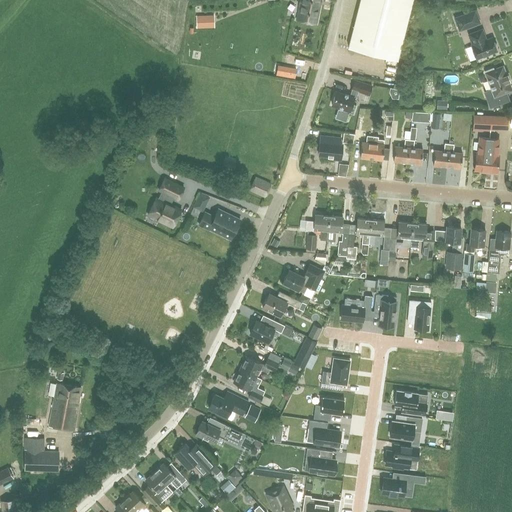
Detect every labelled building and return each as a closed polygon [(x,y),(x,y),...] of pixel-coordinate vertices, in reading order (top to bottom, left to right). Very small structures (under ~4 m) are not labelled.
[(316,23),(320,0),(300,0),(297,20),(316,23)] [(397,60),(411,0),(359,0),(348,47),(355,49),(355,50),(356,53),(364,55),(365,52),(397,60)] [(471,26),(466,14),(454,18),(459,31),(471,26)] [(196,28),(214,27),(214,15),(196,15),(196,28)] [(486,39),(482,29),(468,34),(472,45),(471,45),(476,59),(497,51),(492,37),(486,39)] [(511,90),(503,65),(493,69),(493,68),(484,71),(491,89),(484,91),(490,108),(501,103),(498,95),(511,90)] [(292,67),(285,66),(283,76),(290,78),(292,67)] [(369,95),(371,85),(354,80),(351,89),(369,95)] [(354,97),(336,91),(332,105),(349,111),(354,97)] [(447,100),(437,100),(437,109),(446,109),(447,100)] [(393,121),(393,111),(383,111),(383,117),(388,117),(388,120),(393,121)] [(412,111),(412,112),(412,117),(411,121),(420,121),(421,112),(412,111)] [(439,128),(440,113),(432,113),(431,127),(439,128)] [(490,128),(491,116),(473,115),(473,128),(490,128)] [(507,129),(507,116),(491,116),(490,128),(507,129)] [(353,143),(355,134),(344,133),(343,142),(353,143)] [(371,158),(373,136),(366,135),(366,142),(362,142),(360,157),(371,158)] [(340,144),(341,138),(328,136),(328,142),(320,142),(318,155),(335,157),(336,144),(340,144)] [(382,159),(384,144),(384,139),(378,139),(378,136),(373,136),(371,158),(382,159)] [(486,170),(488,145),(489,138),(480,137),(478,154),(476,154),(475,169),(486,170)] [(488,145),(486,170),(497,171),(498,156),(496,156),(498,139),(489,138),(488,145)] [(407,162),(409,139),(405,139),(403,147),(395,146),(393,160),(407,162)] [(421,163),(422,149),(414,148),(414,140),(409,139),(407,162),(421,163)] [(447,166),(449,143),(444,143),(443,151),(434,150),(433,165),(447,166)] [(462,153),(453,152),(454,144),(449,143),(447,166),(461,167),(462,153)] [(265,196),(270,184),(255,177),(250,190),(265,196)] [(156,197),(148,215),(149,215),(149,214),(158,218),(157,220),(165,224),(166,222),(172,226),(172,227),(181,209),(170,204),(174,197),(178,199),(184,187),(165,178),(159,190),(161,191),(158,198),(156,197)] [(205,212),(199,224),(209,229),(211,226),(216,228),(215,231),(222,235),(223,232),(232,236),(240,219),(218,209),(214,217),(205,212)] [(327,240),(329,215),(315,214),(314,221),(314,229),(321,229),(320,239),(327,240)] [(341,231),(342,216),(329,215),(327,240),(327,236),(334,237),(334,231),(341,231)] [(369,244),(369,235),(370,234),(369,234),(371,219),(357,218),(355,233),(363,233),(362,243),(369,244)] [(383,235),(384,220),(371,219),(369,234),(370,234),(383,235)] [(410,247),(412,223),(399,221),(397,236),(403,237),(402,246),(410,247)] [(431,257),(433,231),(425,230),(426,224),(412,223),(410,247),(418,247),(419,238),(424,239),(422,257),(431,257)] [(463,238),(460,238),(461,227),(447,226),(446,231),(439,230),(438,240),(445,241),(453,241),(452,253),(447,252),(446,267),(460,268),(461,253),(463,238)] [(483,246),(485,229),(471,228),(470,244),(467,243),(466,250),(473,251),(474,245),(483,246)] [(509,248),(510,232),(496,230),(495,247),(494,250),(489,250),(487,272),(499,273),(499,272),(501,254),(503,254),(503,248),(509,248)] [(316,237),(313,236),(313,232),(307,231),(305,249),(315,250),(316,237)] [(339,240),(338,245),(338,255),(346,256),(347,242),(348,234),(342,233),(342,241),(339,240)] [(381,249),(380,264),(388,265),(388,261),(388,260),(389,252),(389,250),(390,238),(384,237),(383,249),(381,249)] [(277,248),(280,241),(274,238),(271,245),(277,248)] [(356,257),(356,246),(353,246),(353,242),(347,242),(346,256),(356,257)] [(473,271),(475,254),(464,253),(462,270),(473,271)] [(315,290),(324,271),(314,266),(309,264),(304,274),(309,276),(308,279),(289,269),(282,282),(303,292),(306,286),(315,290)] [(485,291),(494,292),(495,284),(486,283),(485,291)] [(284,301),(269,294),(262,307),(280,316),(287,302),(299,308),(302,302),(287,295),(284,301)] [(376,294),(374,312),(380,313),(379,324),(393,326),(395,302),(387,301),(388,296),(376,294)] [(364,311),(371,311),(372,296),(364,295),(363,307),(343,305),(341,319),(363,321),(364,311)] [(408,314),(414,314),(413,329),(415,329),(415,330),(422,331),(422,329),(429,330),(431,307),(431,302),(409,300),(408,314)] [(491,314),(491,306),(480,304),(479,313),(491,314)] [(281,333),(284,325),(273,320),(269,327),(256,320),(255,322),(254,321),(252,322),(250,325),(251,327),(252,328),(250,333),(268,342),(274,329),(281,333)] [(315,346),(316,343),(317,341),(316,341),(306,336),(293,362),(304,367),(304,368),(315,346)] [(256,376),(262,363),(246,356),(240,369),(256,376)] [(274,370),(278,363),(267,358),(264,365),(274,370)] [(334,380),(349,380),(349,359),(334,359),(334,380)] [(299,367),(292,363),(288,370),(296,374),(299,367)] [(250,389),(256,376),(240,369),(233,382),(250,389)] [(73,430),(81,387),(56,383),(48,426),(73,430)] [(259,402),(263,395),(252,390),(248,397),(259,402)] [(399,406),(398,412),(428,416),(429,409),(413,407),(415,396),(390,392),(388,404),(399,406)] [(233,403),(215,394),(208,407),(227,416),(230,409),(242,415),(248,401),(236,396),(233,403)] [(336,411),(337,400),(316,398),(315,408),(311,407),(310,413),(321,414),(322,409),(336,411)] [(261,409),(251,404),(247,412),(251,414),(249,419),(254,422),(261,409)] [(389,435),(412,439),(413,430),(420,431),(422,418),(406,416),(405,422),(392,420),(389,435)] [(242,432),(217,421),(214,427),(202,421),(196,433),(214,442),(217,435),(235,443),(237,442),(242,432)] [(318,426),(306,425),(306,430),(311,431),(308,441),(316,442),(331,445),(333,435),(317,432),(318,426)] [(58,471),(58,451),(44,451),(44,438),(25,438),(24,470),(58,471)] [(252,447),(259,451),(262,444),(255,441),(252,447)] [(198,458),(185,443),(174,453),(188,468),(192,464),(202,475),(210,468),(216,475),(221,471),(214,464),(204,452),(198,458)] [(390,450),(388,464),(411,467),(412,457),(421,457),(421,454),(421,449),(406,447),(405,452),(390,450)] [(305,469),(323,471),(325,461),(317,460),(317,455),(299,452),(298,460),(306,461),(305,469)] [(173,473),(163,463),(155,471),(166,484),(171,479),(172,481),(171,482),(177,488),(186,479),(177,469),(173,473)] [(0,482),(1,483),(12,477),(8,468),(0,471),(0,482)] [(160,495),(164,491),(161,488),(166,484),(155,471),(146,479),(160,495)] [(243,479),(241,476),(236,481),(230,474),(227,477),(235,486),(243,479)] [(425,484),(426,476),(409,474),(408,481),(414,482),(425,484)] [(404,497),(406,479),(383,476),(381,493),(404,497)] [(220,486),(227,494),(235,486),(228,479),(220,486)] [(237,494),(243,488),(239,483),(233,489),(237,494)] [(159,511),(165,505),(147,485),(141,491),(159,511)] [(139,498),(133,491),(124,499),(136,511),(141,507),(143,510),(145,508),(149,511),(160,511),(159,511),(141,491),(144,494),(139,498)] [(320,511),(322,499),(311,497),(311,495),(304,494),(303,507),(309,508),(308,511),(320,511)] [(279,497),(281,511),(289,511),(291,511),(288,496),(279,497)] [(332,511),(338,511),(340,499),(333,498),(333,500),(322,499),(320,511),(332,511)] [(2,511),(22,511),(21,499),(1,500),(2,511)] [(135,511),(136,511),(124,499),(115,507),(119,511),(135,511)] [(204,509),(205,511),(209,507),(208,505),(204,500),(201,502),(204,505),(202,507),(204,509)]
